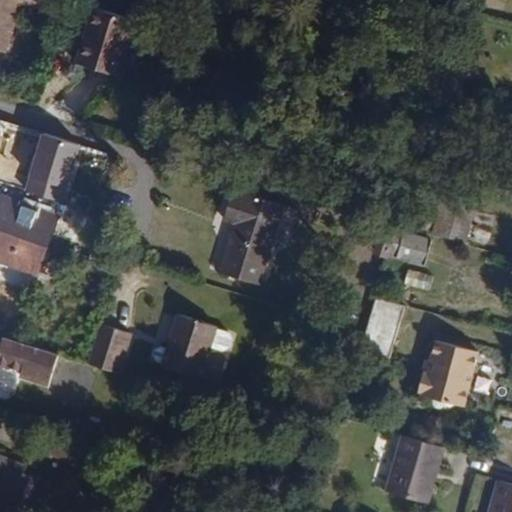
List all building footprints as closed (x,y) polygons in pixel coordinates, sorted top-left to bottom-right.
[(0,0),(0,50),(3,51),(19,1),(34,6),(35,0),(0,0)] [(115,73),(132,18),(90,4),(72,60),(115,73)] [(84,149),(46,136),(26,194),(65,207),(84,149)] [(237,221),(223,271),(262,283),(285,204),(235,188),(226,218),(237,221)] [(0,195),(0,257),(11,262),(12,264),(23,269),(44,210),(3,195),(0,196),(0,195)] [(397,221),(381,217),(376,233),(392,238),(396,226),(397,221)] [(392,238),(388,252),(393,254),(401,228),(396,226),(392,238)] [(401,228),(393,254),(423,262),(431,237),(401,228)] [(392,238),(376,233),(371,251),(387,255),(388,252),(392,238)] [(376,293),(364,332),(359,350),(389,358),(398,326),(395,325),(396,321),(401,318),(405,303),(376,293)] [(172,347),(167,361),(165,366),(203,377),(213,346),(219,328),(219,326),(183,313),(172,347)] [(132,332),(101,323),(87,363),(118,373),(132,332)] [(219,328),(213,346),(226,350),(233,346),(235,339),(232,332),(219,328)] [(59,353),(5,337),(2,342),(0,341),(0,363),(21,370),(20,375),(49,384),(59,353)] [(422,372),(418,385),(465,398),(479,350),(436,338),(427,371),(422,372)] [(160,359),(167,361),(172,347),(165,344),(158,347),(157,352),(160,359)] [(465,398),(418,385),(417,391),(429,396),(434,406),(445,409),(454,403),(464,406),(465,398)] [(439,443),(401,432),(385,487),(423,498),(439,443)] [(0,500),(12,505),(16,496),(10,494),(23,463),(0,453),(0,500)] [(511,511),(511,480),(497,477),(487,511),(511,511)]
